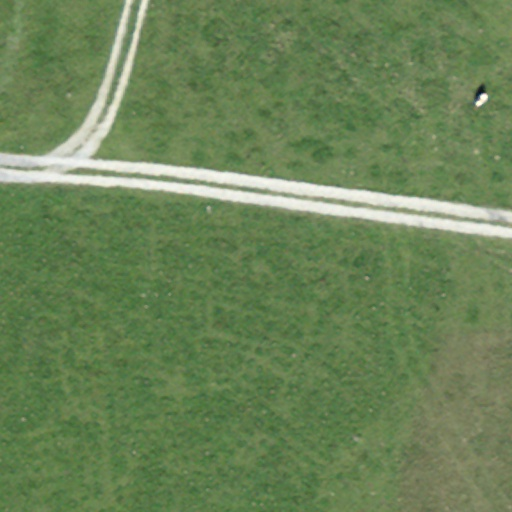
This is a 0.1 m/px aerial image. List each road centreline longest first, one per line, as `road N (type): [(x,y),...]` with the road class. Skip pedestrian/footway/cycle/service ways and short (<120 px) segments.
road 1 (track): [(511,223),(51,169),(0,151)]
road 2 (track): [(144,0),(112,86),(51,169)]
